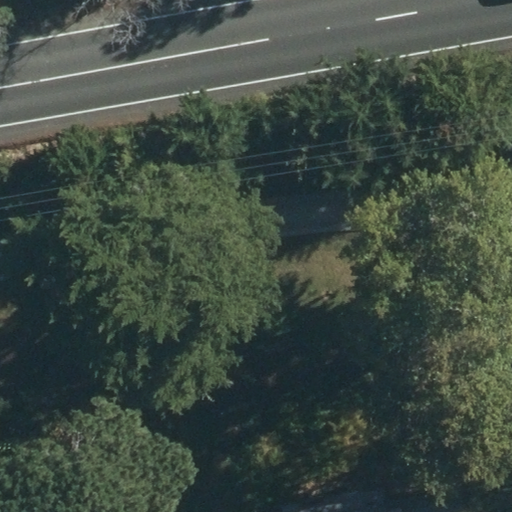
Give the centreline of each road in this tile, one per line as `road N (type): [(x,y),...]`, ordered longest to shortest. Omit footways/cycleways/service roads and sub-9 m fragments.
road 1 (unknown): [(0,245),(305,193),(511,183)]
road 2 (secondary): [(0,86),(485,0)]
